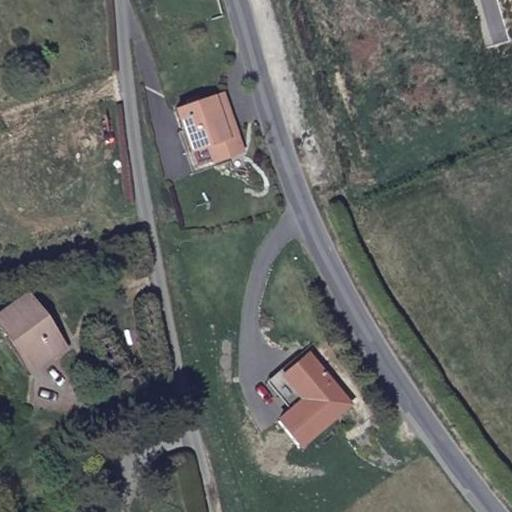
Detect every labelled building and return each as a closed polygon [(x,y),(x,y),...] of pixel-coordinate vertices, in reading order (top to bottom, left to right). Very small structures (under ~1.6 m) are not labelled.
[(209,125),(214,140),(243,131),(225,74),(178,89),(184,110),(192,131),(209,125)] [(217,146),(214,140),(209,125),(192,131),(184,110),(179,111),(194,154),(217,146)] [(24,294),(0,309),(0,321),(22,353),(51,334),(24,294)] [(315,335),(287,355),(304,379),(288,388),(277,397),(293,423),(349,386),(315,335)] [(304,379),(287,355),(272,364),(288,388),(304,379)]
